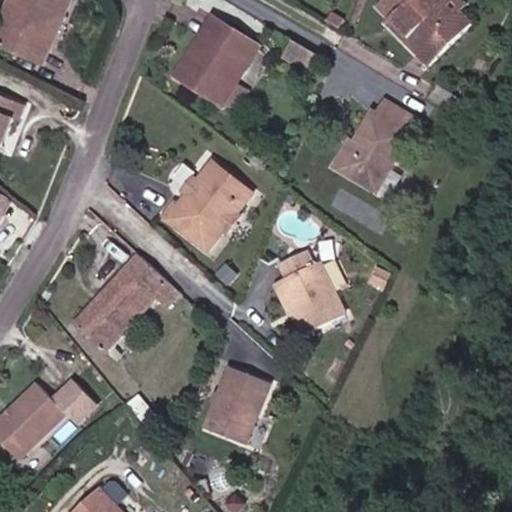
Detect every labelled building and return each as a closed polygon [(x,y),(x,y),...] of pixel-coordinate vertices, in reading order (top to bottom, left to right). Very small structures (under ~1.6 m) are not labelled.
[(29,0),(27,9),(18,7),(5,44),(53,61),(63,32),(58,19),(71,13),(75,0),(29,0)] [(19,0),(18,7),(27,9),(29,0),(19,0)] [(388,0),(387,2),(418,33),(412,38),(428,53),(430,51),(440,61),(481,20),(468,7),(475,0),(474,0),(388,0)] [(58,19),(63,32),(69,34),(76,16),(71,13),(58,19)] [(212,32),(218,36),(239,48),(250,29),(223,13),(212,32)] [(262,35),(250,29),(239,48),(218,36),(202,63),(195,59),(187,73),(225,96),(262,35)] [(319,70),(328,55),(305,41),(295,56),(319,70)] [(32,121),(36,106),(0,92),(0,146),(12,151),(23,118),(32,121)] [(428,119),(396,98),(370,140),(354,166),(386,186),(428,119)] [(340,157),(354,166),(370,140),(357,131),(340,157)] [(260,193),(222,163),(189,206),(186,204),(174,219),(220,254),(250,215),(246,212),(260,193)] [(0,230),(2,232),(11,214),(0,208),(0,230)] [(175,287),(144,257),(106,294),(112,300),(85,326),(109,351),(175,287)] [(327,273),(319,276),(311,257),(287,268),(295,286),(287,290),(311,342),(350,324),(327,273)] [(85,326),(112,300),(106,294),(79,321),(85,326)] [(275,390),(239,376),(216,437),(252,451),(275,390)] [(69,417),(42,386),(0,420),(0,438),(19,460),(69,417)] [(117,511),(103,496),(84,511),(117,511)]
